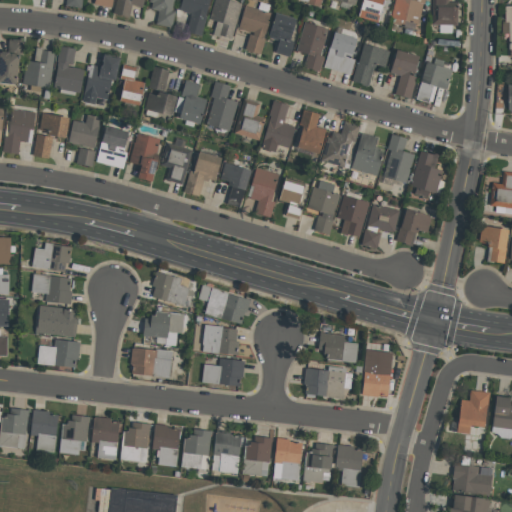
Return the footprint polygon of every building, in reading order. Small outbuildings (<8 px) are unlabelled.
[(83,0),(83,8),(67,5),(67,0),(83,0)] [(145,0),(144,7),(133,4),(131,17),(115,13),(117,0),(145,0)] [(157,24),(160,10),(153,9),(154,2),(151,2),(151,0),(175,0),(173,10),(177,11),(173,27),(157,24)] [(203,36),(188,32),(192,16),(191,16),(192,13),(181,10),(183,0),(211,0),(207,15),(209,16),(203,36)] [(232,38),(221,35),(221,36),(214,35),(218,20),(210,18),(214,0),(234,0),(242,2),(232,38)] [(360,16),(365,0),(385,0),(379,22),(360,16)] [(426,0),(426,4),(425,3),(420,23),(407,20),(406,24),(396,22),(397,18),(393,17),(396,0),(426,0)] [(433,24),(433,0),(450,0),(450,1),(459,2),(459,25),(433,24)] [(240,27),(246,5),(272,12),(266,33),(265,33),(264,38),(266,38),(262,54),(246,49),(250,33),(254,34),(255,32),(251,31),(251,32),(243,29),(243,28),(240,27)] [(292,40),(296,41),(291,57),(277,52),(280,40),(270,37),(277,12),(298,19),(292,40)] [(329,29),(322,55),(326,56),(321,71),(305,67),(309,54),(298,51),(306,22),(329,29)] [(325,67),(332,45),(333,45),(338,27),(355,32),(354,36),(359,38),(353,58),(357,59),(352,75),(325,67)] [(0,51),(4,52),(4,50),(9,51),(11,39),(14,40),(14,38),(23,39),(23,41),(27,41),(25,57),(21,56),(18,84),(0,82),(0,51)] [(353,81),(359,62),(360,62),(366,43),(391,51),(386,70),(375,67),(370,86),(353,81)] [(86,70),(81,93),(77,92),(76,95),(61,93),(62,89),(55,88),(60,65),(59,65),(59,62),(59,61),(62,45),(77,48),(74,64),(70,64),(69,67),(74,68),(74,67),(83,68),(82,69),(86,70)] [(56,51),(51,88),(42,86),(42,92),(32,90),(33,85),(24,84),(28,60),(36,61),(38,47),(46,48),(46,50),(56,51)] [(402,75),(392,72),(399,49),(422,56),(417,72),(416,71),(415,76),(418,77),(412,98),(397,94),(402,75)] [(92,64),(102,66),(103,65),(104,65),(105,61),(104,61),(106,53),(113,55),(122,57),(122,58),(117,80),(113,79),(109,99),(98,97),(96,104),(84,101),(92,64)] [(436,85),(431,103),(418,99),(429,62),(444,66),(446,61),(453,64),(451,69),(454,70),(448,89),(436,85)] [(121,100),(126,80),(121,79),(125,64),(139,68),(136,80),(146,82),(141,105),(121,100)] [(165,91),(150,87),(155,66),(171,70),(165,91)] [(181,118),(187,97),(182,96),(183,94),(181,93),(184,81),(187,82),(187,79),(201,84),(198,97),(208,100),(201,124),(196,122),(195,127),(186,124),(187,120),(181,118)] [(231,131),(208,124),(215,98),(212,97),(216,81),(232,85),(228,98),(239,102),(231,131)] [(143,108),(148,90),(175,97),(170,116),(143,108)] [(235,133),(245,99),(261,103),(258,115),(267,118),(260,141),(235,133)] [(290,105),(285,123),(297,126),(290,148),(279,144),(276,152),(272,151),(271,152),(267,150),(266,149),(263,148),(272,116),(270,115),(275,100),(290,105)] [(37,112),(33,142),(21,141),(20,153),(4,151),(9,120),(12,121),(14,108),(37,112)] [(321,114),(317,127),(328,130),(321,153),(299,147),(305,126),(301,125),(305,110),(321,114)] [(71,117),(68,137),(50,134),(50,131),(41,130),(44,113),(71,117)] [(75,120),(87,123),(89,114),(102,117),(96,148),(82,145),(73,143),(70,142),(75,120)] [(362,126),(357,142),(353,141),(352,145),(356,146),(353,154),(350,153),(345,167),(322,160),(329,137),(332,138),(334,131),(342,134),(346,121),(362,126)] [(129,153),(125,168),(98,161),(103,139),(104,139),(108,125),(130,131),(125,152),(129,153)] [(161,139),(158,154),(162,155),(160,162),(159,162),(154,181),(139,177),(143,164),(131,161),(135,142),(136,143),(139,134),(140,133),(161,139)] [(380,138),(377,147),(380,148),(380,151),(385,152),(378,176),(353,169),(363,133),(380,138)] [(38,134),(54,137),(50,158),(34,155),(38,134)] [(385,177),(392,150),(389,149),(394,134),(409,138),(405,151),(416,154),(408,183),(385,177)] [(171,167),(162,165),(169,142),(194,150),(184,184),(167,179),(171,167)] [(97,151),(94,166),(78,163),(81,148),(97,151)] [(217,180),(210,179),(210,181),(206,180),(201,196),(185,192),(192,170),(195,171),(201,151),(224,158),(217,180)] [(412,186),(422,151),(433,154),(433,152),(441,154),(436,168),(444,171),(441,180),(446,182),(442,195),(431,191),(429,198),(416,194),(418,187),(412,186)] [(228,204),(234,185),(230,185),(231,181),(222,178),(226,162),(253,170),(247,189),(246,189),(241,207),(228,204)] [(273,201),(276,202),(272,217),(256,212),(260,200),(249,197),(258,168),(280,174),(273,201)] [(491,205),(494,182),(503,183),(505,171),(511,171),(511,208),(507,207),(506,213),(497,212),(497,206),(491,205)] [(307,183),(300,206),(281,200),(288,177),(307,183)] [(336,185),(334,192),(341,195),(334,219),(335,220),(331,234),(315,230),(320,215),(323,216),(324,212),(308,208),(314,187),(319,188),(321,180),(336,185)] [(370,203),(360,237),(350,234),(349,235),(342,233),(346,220),(338,217),(344,195),(347,196),(348,192),(363,196),(362,200),(370,203)] [(288,215),(291,204),(304,208),(300,219),(288,215)] [(401,211),(396,233),(379,229),(378,232),(382,233),(378,249),(363,245),(367,229),(368,229),(369,226),(368,226),(374,204),(401,211)] [(398,240),(402,226),(403,226),(408,209),(433,216),(429,232),(420,230),(420,233),(418,232),(414,246),(407,245),(408,243),(398,240)] [(506,263),(495,261),(495,262),(488,261),(491,247),(490,246),(490,244),(488,243),(488,242),(481,241),(483,225),(510,229),(507,247),(508,248),(506,263)] [(0,236),(12,237),(11,264),(0,263),(0,236)] [(73,247),(71,263),(67,263),(66,272),(33,267),(36,247),(46,249),(47,242),(55,243),(55,244),(73,247)] [(10,294),(0,293),(0,267),(4,268),(4,274),(10,274),(10,294)] [(183,279),(181,285),(191,288),(185,306),(154,296),(157,287),(153,286),(158,271),(183,279)] [(72,304),(47,301),(48,293),(33,291),(35,274),(72,278),(71,291),(73,291),(72,304)] [(243,324),(206,314),(209,301),(200,298),(204,285),(210,287),(230,292),(229,293),(252,299),(248,312),(246,312),(243,324)] [(0,298),(10,299),(10,325),(0,324),(0,298)] [(37,332),(40,305),(78,309),(77,317),(80,317),(80,323),(79,323),(77,337),(37,332)] [(164,337),(142,335),(143,317),(152,318),(152,311),(184,313),(183,332),(175,332),(175,345),(164,344),(164,337)] [(234,355),(200,351),(203,324),(237,328),(234,355)] [(320,349),(322,332),(346,335),(346,342),(360,343),(358,363),(329,360),(329,358),(328,358),(328,354),(326,354),(326,350),(320,349)] [(0,335),(8,335),(8,355),(0,354),(0,335)] [(39,364),(41,345),(55,346),(56,339),(82,342),(80,358),(78,358),(77,367),(56,365),(39,364)] [(394,352),(389,396),(380,395),(380,397),(364,395),(366,372),(365,371),(367,349),(374,350),(374,343),(390,344),(389,352),(394,352)] [(174,351),(171,377),(133,373),(134,364),(132,364),(133,347),(157,350),(157,349),(174,351)] [(200,382),(202,363),(217,365),(218,357),(243,360),(241,376),(236,376),(236,385),(200,382)] [(348,368),(347,373),(354,374),(352,388),(346,388),(345,398),(317,395),(317,397),(308,396),(308,394),(305,393),(307,368),(330,370),(330,366),(348,368)] [(463,399),(471,400),(472,390),(491,392),(491,397),(490,397),(489,408),(488,408),(485,426),(472,425),(471,433),(458,432),(452,430),(453,421),(460,422),(463,399)] [(493,432),(498,395),(511,397),(511,404),(511,438),(511,439),(502,437),(499,434),(493,432)] [(0,446),(3,417),(8,418),(8,414),(14,414),(15,408),(30,410),(30,416),(29,416),(27,434),(20,434),(19,447),(0,446)] [(32,435),(35,409),(51,411),(51,414),(60,415),(56,453),(38,451),(39,436),(32,435)] [(61,452),(64,424),(69,424),(70,420),(72,420),(73,415),(91,417),(88,442),(82,441),(80,455),(61,452)] [(121,422),(117,459),(99,457),(100,443),(93,442),(96,416),(112,418),(112,421),(121,422)] [(147,462),(121,460),(125,431),(130,431),(130,427),(136,428),(137,422),(152,424),(152,427),(151,427),(147,462)] [(160,465),(161,449),(154,449),(157,424),(170,425),(169,427),(182,429),(178,467),(160,465)] [(183,466),(186,438),(191,439),(192,434),(197,435),(198,429),(214,431),(213,435),(212,435),(210,456),(209,456),(207,469),(183,466)] [(213,471),(218,430),(234,432),(233,434),(243,435),(239,474),(213,471)] [(269,476),(263,475),(263,476),(244,474),(247,445),(252,445),(252,441),(258,442),(258,436),(274,438),(274,441),(273,441),(271,462),(270,462),(269,476)] [(275,477),(277,463),(276,463),(278,438),(291,439),(291,441),(304,443),(300,480),(275,477)] [(312,481),(312,482),(307,482),(307,480),(305,480),(307,452),(313,452),(313,448),(319,449),(320,443),(335,444),(335,448),(334,448),(333,456),(334,456),(332,476),(325,476),(324,482),(312,481)] [(360,487),(342,485),(344,471),(336,470),(339,444),(365,447),(360,487)] [(455,490),(456,478),(454,478),(456,463),(480,466),(479,474),(493,475),(491,494),(455,490)] [(179,495),(177,511),(100,511),(101,501),(96,500),(98,488),(112,490),(113,488),(179,495)] [(490,511),(450,511),(451,502),(455,502),(456,494),(487,498),(487,499),(492,500),(490,511)]
